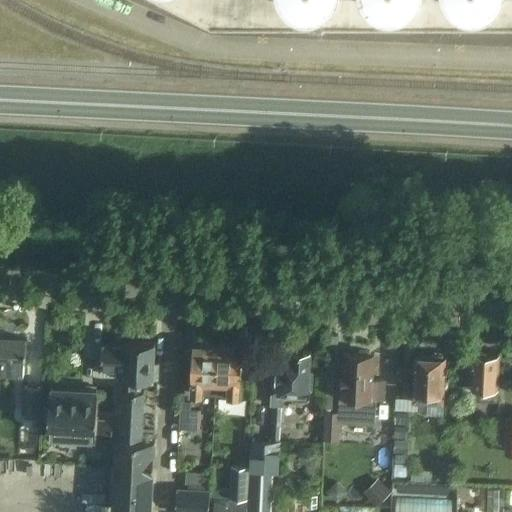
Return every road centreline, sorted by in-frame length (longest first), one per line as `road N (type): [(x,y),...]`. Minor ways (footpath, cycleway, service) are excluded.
road 1 (tertiary): [(0,99),(511,127)]
road 2 (residential): [(511,304),(0,283)]
